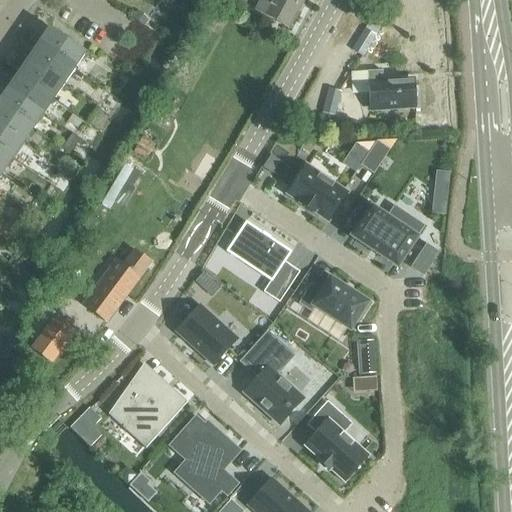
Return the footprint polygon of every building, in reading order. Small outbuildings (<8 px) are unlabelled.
[(261,0),(255,10),(287,28),(302,0),(261,0)] [(137,13),(133,20),(143,27),(147,20),(137,13)] [(365,29),(351,51),(361,58),(382,25),(369,17),(362,28),(365,29)] [(38,47),(73,71),(84,55),(48,31),(38,47)] [(27,61),(63,86),(73,71),(38,47),(27,61)] [(17,76),(53,101),(63,86),(27,61),(17,76)] [(381,72),(366,73),(369,114),(419,110),(418,88),(415,88),(415,79),(382,81),(381,72)] [(7,91),(43,115),(53,101),(17,76),(7,91)] [(327,89),(321,114),(334,118),(340,92),(327,89)] [(0,101),(0,108),(32,130),(43,115),(7,91),(0,101)] [(0,129),(22,145),(32,130),(0,108),(0,129)] [(0,151),(12,160),(22,145),(0,129),(0,151)] [(377,142),(360,167),(374,175),(390,151),(377,142)] [(0,173),(2,175),(12,160),(0,151),(0,173)] [(270,157),(262,169),(271,175),(279,163),(270,157)] [(305,168),(287,196),(300,205),(300,206),(313,215),(314,214),(327,223),(346,195),(305,168)] [(436,173),(435,187),(446,189),(448,189),(450,175),(447,174),(436,173)] [(128,205),(137,187),(118,177),(109,195),(128,205)] [(370,209),(350,238),(396,269),(416,239),(424,228),(408,217),(400,228),(370,209)] [(245,224),(225,254),(269,283),(262,294),(279,304),(299,274),(284,264),(291,254),(270,240),(270,239),(262,234),(262,235),(245,224)] [(426,246),(410,269),(422,278),(438,254),(426,246)] [(115,261),(81,306),(105,324),(150,265),(132,252),(122,266),(115,261)] [(202,274),(194,283),(202,291),(210,281),(202,274)] [(311,284),(298,304),(310,313),(313,308),(349,332),(367,305),(353,296),(353,295),(344,289),(330,280),(322,292),(311,284)] [(199,308),(176,334),(213,367),(236,341),(199,308)] [(55,318),(31,350),(51,365),(75,333),(55,318)] [(443,318),(410,319),(411,345),(425,345),(426,367),(459,365),(457,335),(444,335),(443,318)] [(267,334),(240,364),(257,379),(244,395),(279,427),(302,401),(276,377),(293,358),(267,334)] [(375,359),(360,360),(361,377),(376,376),(375,359)] [(447,370),(414,373),(415,398),(428,397),(430,419),(462,418),(461,387),(448,388),(447,370)] [(130,385),(109,416),(145,449),(185,404),(152,374),(136,391),(130,385)] [(377,379),(365,380),(366,394),(378,393),(377,379)] [(320,432),(304,449),(318,461),(317,462),(320,465),(321,464),(327,468),(325,470),(329,473),(330,471),(343,484),(367,457),(328,423),(337,414),(327,405),(310,423),(320,432)] [(80,419),(69,429),(80,440),(88,432),(88,426),(80,419)] [(194,453),(174,475),(208,506),(220,492),(226,498),(237,486),(222,473),(234,459),(228,454),(233,448),(207,424),(204,427),(195,419),(178,438),(194,453)] [(450,423),(418,425),(418,450),(432,450),(433,472),(466,470),(464,439),(451,440),(450,423)] [(453,475),(421,477),(422,503),(436,502),(436,511),(469,511),(469,493),(455,493),(453,475)] [(140,476),(130,488),(139,497),(148,487),(149,485),(140,476)] [(304,511),(271,481),(247,507),(252,511),(304,511)] [(241,511),(230,501),(220,511),(241,511)]
